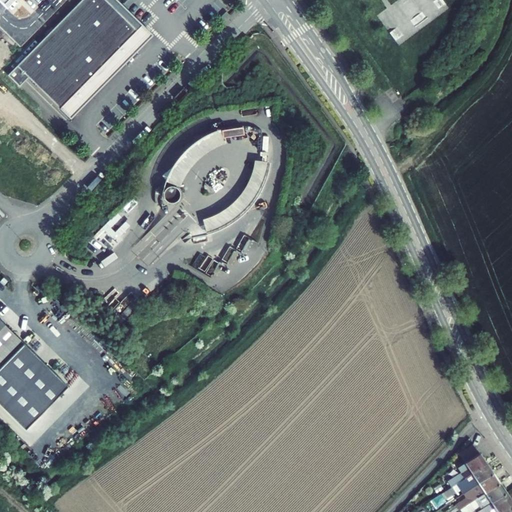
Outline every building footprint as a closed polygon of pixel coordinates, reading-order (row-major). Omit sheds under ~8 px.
[(81,0),(17,65),(29,77),(62,108),(126,42),(137,30),(106,0),(81,0)] [(116,0),(106,0),(137,30),(126,42),(131,47),(147,30),(116,0)] [(226,11),(221,17),(225,20),(230,15),(226,11)] [(17,65),(8,75),(19,86),(29,77),(17,65)] [(244,128),(224,131),(225,138),(246,134),(244,128)] [(180,187),(185,177),(189,171),(194,164),(199,159),(204,155),(210,151),(216,148),(225,144),(220,129),(211,133),(204,136),(195,142),(188,147),(183,153),(178,158),(172,167),(168,175),(166,181),(180,187)] [(211,216),(203,219),(207,234),(215,232),(222,228),(231,224),(237,219),(245,212),(250,207),(256,199),(261,192),(264,184),(267,177),(269,170),(270,162),(254,160),(252,171),(249,179),(246,185),(243,191),(238,197),(231,203),(225,208),(218,213),(211,216)] [(164,191),(163,193),(163,196),(164,198),(166,200),(168,202),(170,203),(172,203),(175,202),(177,201),(179,199),(180,197),(180,195),(180,192),(179,190),(178,188),(176,187),(174,186),(172,186),(169,186),(167,187),(165,189),(164,191)] [(0,319),(0,362),(22,340),(0,319)] [(65,383),(22,340),(0,362),(0,400),(24,424),(65,383)] [(452,486),(456,483),(486,464),(473,444),(458,453),(465,463),(458,468),(461,473),(447,482),(451,487),(452,486)] [(463,493),(493,473),(486,464),(456,483),(463,493)] [(460,509),(499,483),(493,473),(463,493),(467,498),(456,505),(459,509),(460,509)] [(475,511),(476,511),(506,493),(499,483),(460,509),(461,511),(470,511),(474,510),(475,511)] [(452,486),(451,487),(441,493),(445,499),(455,492),(452,486)] [(499,511),(511,503),(511,501),(506,493),(476,511),(499,511)] [(511,511),(511,503),(499,511),(511,511)]
